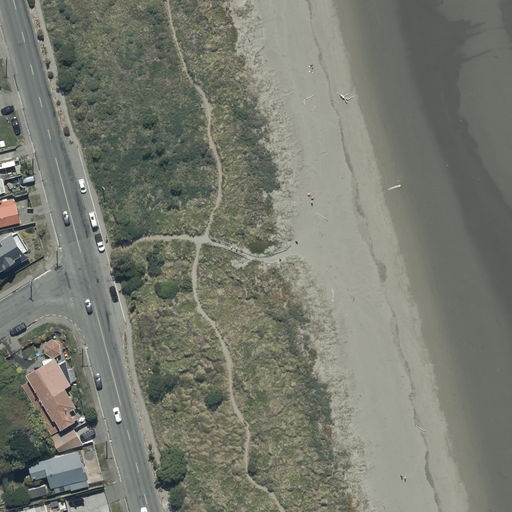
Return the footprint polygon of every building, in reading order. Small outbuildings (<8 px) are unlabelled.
[(0,192),(4,191),(5,194),(21,190),(17,173),(21,172),(19,162),(0,167),(0,192)] [(8,198),(0,199),(0,225),(19,221),(13,198),(8,200),(8,198)] [(10,231),(0,237),(0,267),(1,267),(3,270),(29,254),(26,249),(27,248),(16,230),(11,232),(10,231)] [(52,338),(43,342),(44,352),(52,357),(60,352),(59,342),(52,338)] [(54,355),(25,372),(51,418),(53,417),(59,427),(78,415),(72,404),(75,403),(64,385),(69,382),(54,355)] [(83,443),(71,423),(50,437),(58,450),(83,443)] [(33,477),(46,473),(50,487),(53,486),(55,491),(70,487),(70,489),(88,484),(80,450),(29,463),(33,477)] [(47,492),(44,484),(27,489),(30,497),(47,492)]
